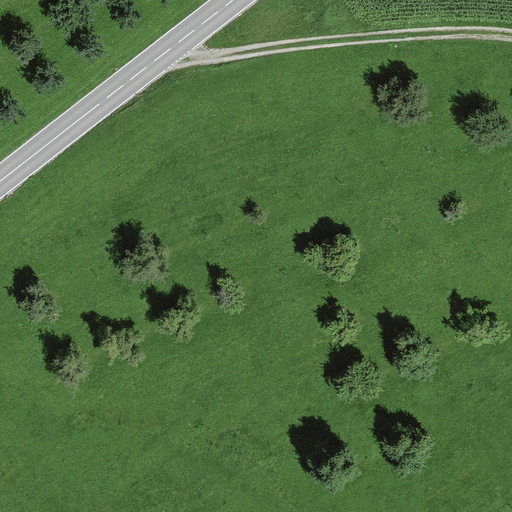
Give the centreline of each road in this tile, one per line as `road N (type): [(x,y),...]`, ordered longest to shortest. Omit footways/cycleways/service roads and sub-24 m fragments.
road 1 (track): [(511,36),(402,36),(206,58),(184,58),(174,46)]
road 2 (tertiary): [(0,182),(234,0)]
